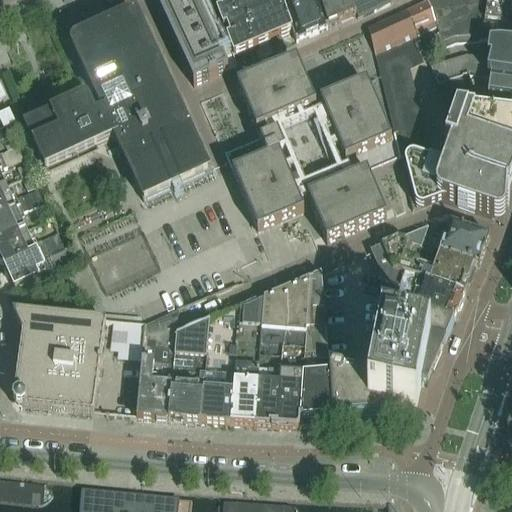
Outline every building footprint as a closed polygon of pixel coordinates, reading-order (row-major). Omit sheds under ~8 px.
[(228,74),(237,70),(232,59),(223,63),(193,0),(172,0),(156,8),(193,90),(228,74)] [(267,0),(258,4),(272,43),(292,35),(281,4),(279,0),(267,0)] [(316,0),(291,0),(281,4),(292,35),(296,46),(327,32),(327,31),(327,30),(326,29),(317,3),(316,0)] [(319,0),(317,1),(326,29),(327,30),(356,18),(348,0),(319,0)] [(348,0),(356,18),(356,19),(358,22),(374,15),(388,5),(389,4),(390,4),(388,0),(348,0)] [(421,60),(427,59),(455,47),(511,42),(511,4),(490,2),(489,0),(439,0),(426,6),(437,30),(413,41),(421,60)] [(252,52),(272,43),(258,4),(242,10),(240,5),(235,7),(252,52)] [(437,30),(426,6),(392,21),(405,45),(413,41),(437,30)] [(237,58),(252,52),(235,7),(218,14),(237,58)] [(95,99),(89,102),(77,108),(74,103),(51,113),(50,111),(23,123),(46,174),(49,172),(50,175),(65,168),(64,165),(115,142),(143,202),(142,203),(144,206),(212,174),(210,171),(206,172),(135,17),(76,44),(75,45),(74,46),(73,47),(73,48),(73,49),(73,51),(73,52),(95,99)] [(405,45),(392,21),(368,31),(376,59),(405,45)] [(511,80),(511,48),(504,48),(489,48),(487,60),(467,58),(432,69),(440,87),(469,74),(511,80)] [(225,160),(253,226),(258,237),(304,218),(299,207),(308,203),(327,248),(386,223),(367,178),(399,164),(366,87),(315,109),(296,65),(255,82),(237,90),(260,145),(225,160)] [(474,100),(470,76),(469,74),(440,87),(446,114),(456,115),(445,148),(451,150),(444,170),(432,166),(415,160),(413,160),(412,160),(410,160),(409,161),(408,161),(407,162),(406,163),(405,165),(405,166),(405,168),(405,169),(405,171),(415,208),(416,210),(417,211),(418,212),(419,213),(420,213),(421,213),(423,213),(424,213),(442,207),(443,206),(445,206),(446,207),(491,222),(495,223),(496,224),(498,224),(499,224),(501,223),(503,222),(503,221),(504,221),(505,219),(505,218),(505,217),(507,190),(508,185),(509,180),(511,171),(511,117),(498,114),(498,118),(477,115),(474,100)] [(511,117),(511,80),(469,74),(470,76),(491,80),(487,103),(474,100),(477,115),(498,118),(498,114),(511,117)] [(0,134),(14,128),(16,127),(9,114),(0,118),(0,134)] [(0,167),(20,158),(16,150),(0,157),(0,167)] [(20,158),(0,167),(0,193),(8,189),(1,174),(23,165),(20,158)] [(22,184),(32,179),(27,168),(17,172),(22,184)] [(32,179),(22,184),(27,195),(37,191),(32,179)] [(8,189),(0,193),(0,219),(40,201),(37,194),(15,204),(8,189)] [(40,201),(0,219),(0,245),(28,232),(21,218),(43,208),(40,201)] [(398,243),(475,270),(479,271),(490,241),(450,228),(439,226),(398,243)] [(28,232),(0,245),(0,266),(0,267),(3,268),(4,270),(60,244),(57,237),(35,247),(28,232)] [(465,300),(475,270),(398,243),(381,250),(385,259),(390,275),(456,296),(465,300)] [(60,244),(4,270),(6,273),(4,275),(7,281),(10,282),(15,293),(44,279),(35,261),(40,259),(42,261),(64,251),(60,244)] [(408,311),(415,313),(454,326),(465,300),(456,296),(390,275),(385,259),(381,250),(370,255),(378,273),(382,303),(407,309),(408,311)] [(317,422),(332,421),(329,377),(321,277),(306,284),(299,431),(314,430),(317,422)] [(293,430),(299,431),(306,284),(264,302),(251,432),(279,434),(279,433),(292,434),(293,430)] [(230,431),(251,432),(264,302),(241,312),(230,431)] [(200,429),(230,431),(241,312),(209,325),(200,429)] [(141,362),(136,424),(168,427),(176,340),(178,313),(144,329),(141,362)] [(358,383),(329,377),(332,421),(391,416),(392,409),(416,414),(421,389),(426,390),(454,326),(415,313),(413,320),(393,313),(363,364),(358,383)] [(14,403),(22,413),(93,420),(102,325),(12,317),(22,340),(14,403)] [(209,325),(176,340),(168,427),(200,429),(209,325)] [(141,362),(144,329),(113,326),(112,340),(128,342),(127,361),(141,362)] [(0,480),(0,498),(43,505),(46,487),(0,480)] [(79,493),(77,511),(191,511),(192,503),(79,493)] [(217,503),(216,511),(298,511),(299,508),(217,503)]
